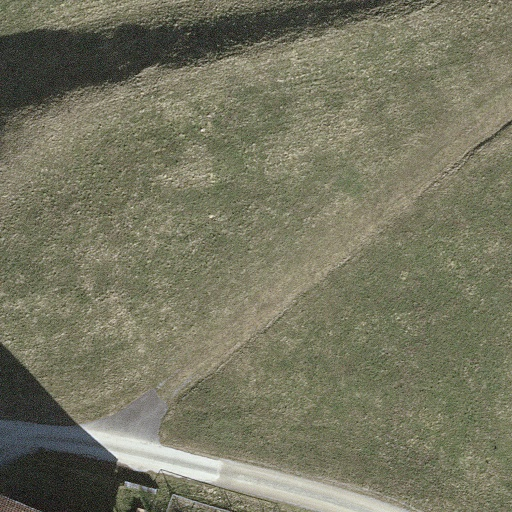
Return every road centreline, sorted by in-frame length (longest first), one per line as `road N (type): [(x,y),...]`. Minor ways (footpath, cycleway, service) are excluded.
road 1 (track): [(104,453),(150,403),(511,107)]
road 2 (unclassified): [(0,439),(104,453),(363,511)]
